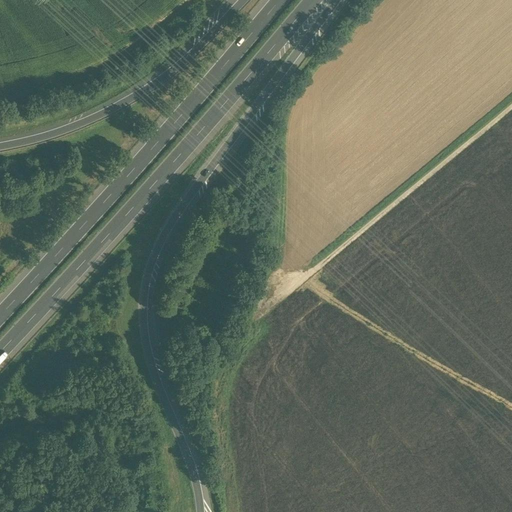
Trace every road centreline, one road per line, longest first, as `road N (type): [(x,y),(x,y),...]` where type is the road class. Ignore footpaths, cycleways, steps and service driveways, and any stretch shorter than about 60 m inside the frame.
road 1 (motorway): [(201,511),(143,330),(149,268),(187,190),(337,0)]
road 2 (motorway): [(0,354),(316,0)]
road 3 (motorway): [(284,0),(0,316)]
road 4 (track): [(283,298),(511,106)]
road 5 (motorway): [(247,0),(152,86),(75,125),(0,147)]
road 6 (track): [(190,0),(83,77),(0,94)]
